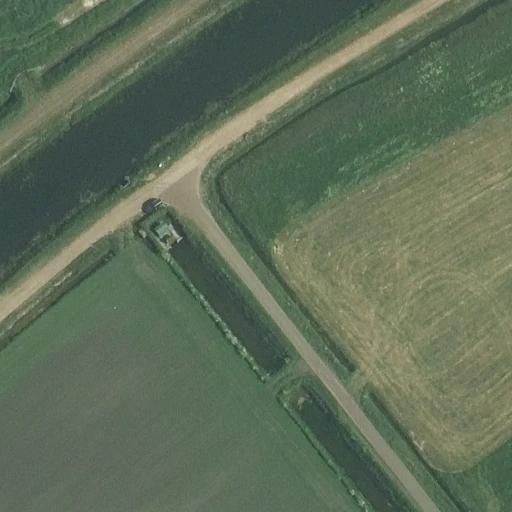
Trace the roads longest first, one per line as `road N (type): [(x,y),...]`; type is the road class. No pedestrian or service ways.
road 1 (unclassified): [(431,511),(171,180)]
road 2 (track): [(171,180),(290,90),(438,0)]
road 3 (track): [(171,180),(121,210),(0,311)]
